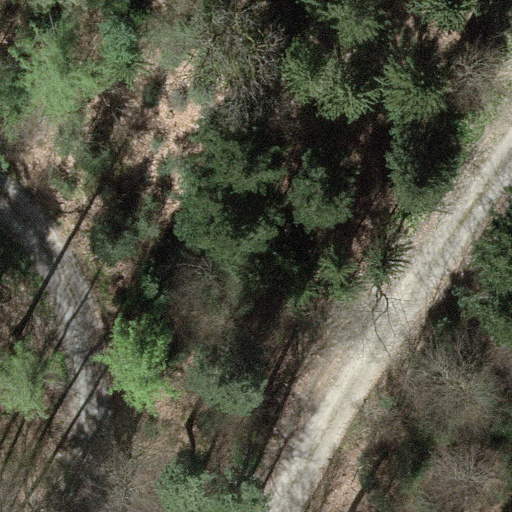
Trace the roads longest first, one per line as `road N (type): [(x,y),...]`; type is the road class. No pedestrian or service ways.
road 1 (track): [(270,511),(326,403),(511,123)]
road 2 (track): [(0,208),(64,292),(82,358),(98,511)]
